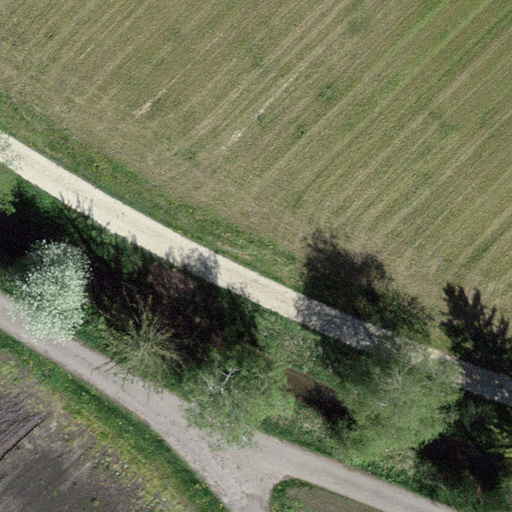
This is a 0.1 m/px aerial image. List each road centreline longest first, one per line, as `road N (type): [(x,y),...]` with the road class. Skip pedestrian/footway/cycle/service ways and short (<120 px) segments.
road 1 (track): [(511,360),(275,279),(0,115)]
road 2 (track): [(0,275),(165,379),(486,511)]
road 3 (track): [(270,511),(165,379)]
